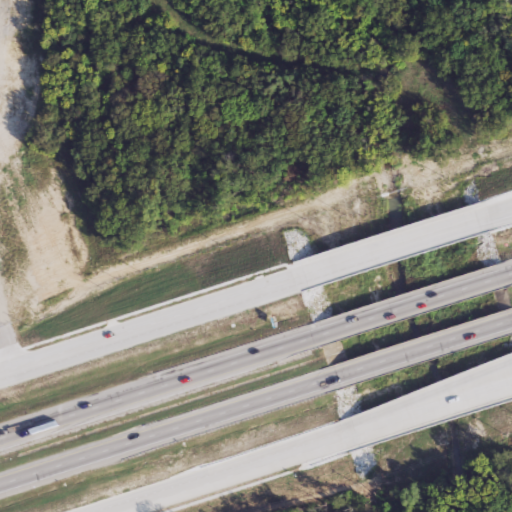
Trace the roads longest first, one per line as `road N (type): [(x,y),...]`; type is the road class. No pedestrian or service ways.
road 1 (motorway): [(0,483),(314,379)]
road 2 (motorway): [(298,336),(0,433)]
road 3 (secondary): [(291,284),(0,376)]
road 4 (secondary): [(115,511),(343,438)]
road 5 (motorway): [(510,266),(298,336)]
road 6 (secondary): [(489,219),(291,284)]
road 7 (motorway): [(314,379),(511,312)]
road 8 (motorway): [(343,438),(511,364)]
road 9 (secondary): [(343,438),(511,385)]
